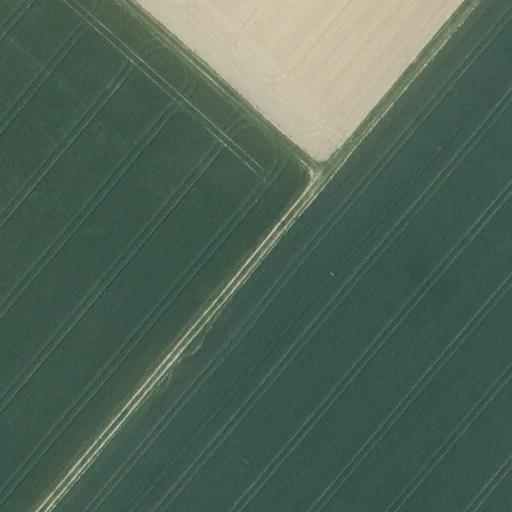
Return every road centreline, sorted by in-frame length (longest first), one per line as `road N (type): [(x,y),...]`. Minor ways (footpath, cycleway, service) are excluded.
road 1 (track): [(464,0),(37,511)]
road 2 (track): [(134,0),(321,171)]
